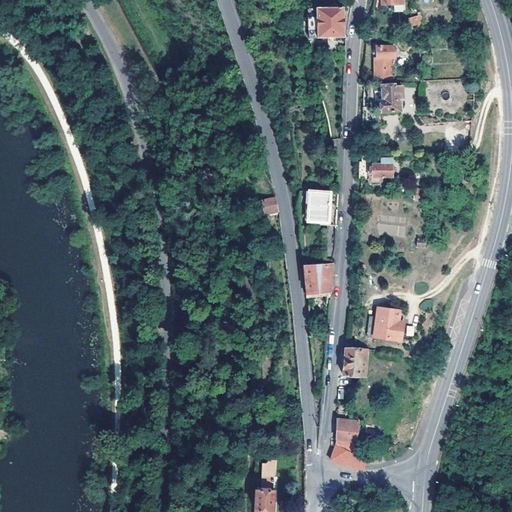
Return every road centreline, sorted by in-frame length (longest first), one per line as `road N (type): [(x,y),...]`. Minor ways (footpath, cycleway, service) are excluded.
road 1 (tertiary): [(158,511),(166,319),(141,136),(112,47),(86,0)]
road 2 (tertiary): [(317,476),(279,181),(226,0)]
road 3 (residential): [(317,476),(343,279),(361,0)]
road 4 (tertiary): [(423,482),(494,244),(511,153)]
road 5 (tertiary): [(511,134),(488,0)]
